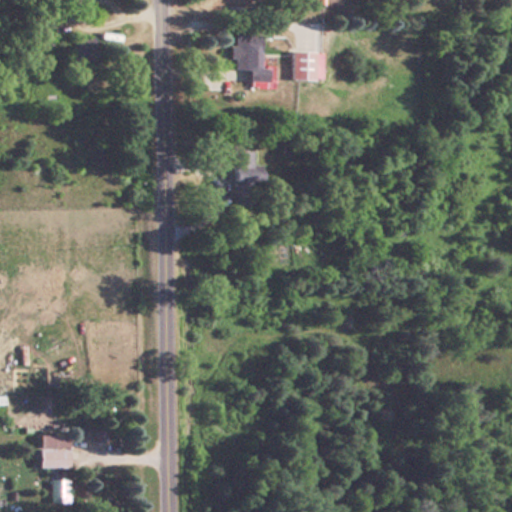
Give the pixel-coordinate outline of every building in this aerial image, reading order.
[(255,67),(255,35),(231,34),(231,46),(226,46),(225,59),(230,59),(229,69),(242,69),(242,81),(262,82),(262,68),(255,67)] [(91,36),(66,36),(66,62),(91,62),(91,36)] [(53,62),(53,44),(39,44),(39,62),(53,62)] [(308,79),(308,50),(286,50),(286,78),(308,79)] [(228,150),(228,187),(252,187),(252,150),(228,150)] [(65,468),(65,449),(34,449),(34,468),(65,468)] [(46,502),(66,502),(66,479),(46,479),(46,502)]
